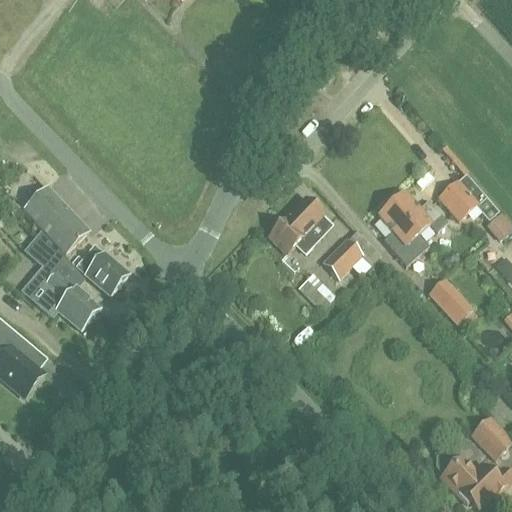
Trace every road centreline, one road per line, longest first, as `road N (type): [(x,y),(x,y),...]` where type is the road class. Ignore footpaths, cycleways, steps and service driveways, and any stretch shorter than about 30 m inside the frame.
road 1 (unclassified): [(409,511),(182,276)]
road 2 (residential): [(230,183),(278,181),(451,0)]
road 3 (residential): [(6,511),(182,276)]
road 4 (unclassified): [(182,276),(0,85)]
road 5 (unclassified): [(230,183),(316,0)]
